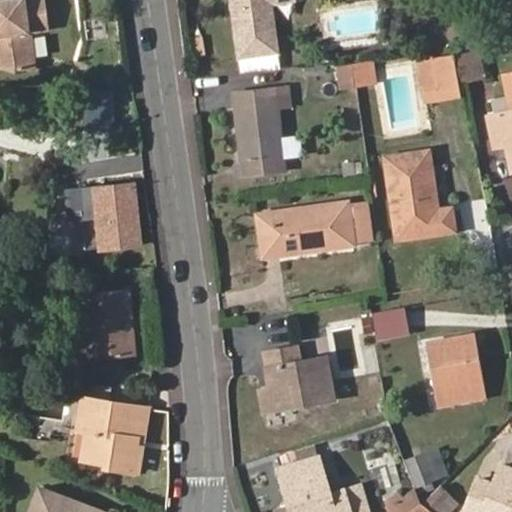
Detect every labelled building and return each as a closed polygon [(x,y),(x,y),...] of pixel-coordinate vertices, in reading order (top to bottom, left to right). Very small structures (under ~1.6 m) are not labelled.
[(49,29),(45,0),(0,0),(0,66),(18,71),(38,69),(33,31),(49,29)] [(292,2),(291,0),(231,0),(238,41),(274,35),(270,5),(292,2)] [(274,35),(238,41),(240,56),(277,51),(274,35)] [(426,103),(443,100),(435,57),(435,53),(416,55),(426,103)] [(462,82),(457,59),(456,53),(435,57),(443,100),(465,97),(462,82)] [(462,82),(485,77),(481,55),(457,59),(462,82)] [(356,85),(380,82),(377,59),(353,61),(356,85)] [(341,87),(356,85),(353,61),(337,63),(341,87)] [(511,75),(505,77),(511,112),(488,116),(493,146),(506,144),(511,174),(511,173),(511,75)] [(290,110),(288,88),(234,94),(241,158),(247,158),(249,173),(283,170),(276,112),(290,110)] [(112,96),(92,96),(92,118),(112,117),(112,96)] [(438,211),(427,133),(383,139),(396,238),(454,231),(451,208),(438,211)] [(366,182),(355,184),(357,200),(368,199),(366,182)] [(140,244),(134,185),(63,193),(65,219),(75,219),(77,221),(92,219),(93,225),(79,227),(81,249),(140,244)] [(354,244),(376,241),(371,198),(368,199),(357,200),(348,202),(354,244)] [(264,256),(354,244),(348,202),(258,214),(264,256)] [(135,355),(128,291),(84,295),(91,360),(135,355)] [(376,339),(409,334),(404,307),(372,313),(376,339)] [(482,383),(474,335),(463,337),(472,385),(482,383)] [(472,385),(463,337),(428,343),(438,405),(484,397),(482,383),(472,385)] [(300,359),(298,347),(265,353),(267,365),(264,365),(269,388),(272,404),(296,400),(296,407),(334,400),(326,354),(300,359)] [(272,404),(269,388),(259,390),(263,412),(296,407),(296,400),(272,404)] [(135,446),(141,408),(82,398),(77,430),(87,433),(82,458),(105,463),(104,468),(137,473),(142,447),(135,446)] [(142,447),(148,409),(141,408),(135,446),(142,447)] [(433,480),(449,474),(440,447),(424,452),(433,480)] [(433,480),(424,452),(409,457),(419,485),(433,480)] [(331,496),(320,458),(278,469),(290,510),(282,511),(370,511),(363,486),(331,496)] [(511,511),(511,469),(501,465),(494,485),(477,478),(463,510),(467,511),(511,511)] [(433,511),(439,511),(454,496),(442,482),(421,502),(433,511)] [(109,511),(37,485),(27,511),(109,511)] [(415,487),(386,510),(387,511),(408,511),(421,502),(415,487)] [(433,511),(421,502),(408,511),(433,511)]
